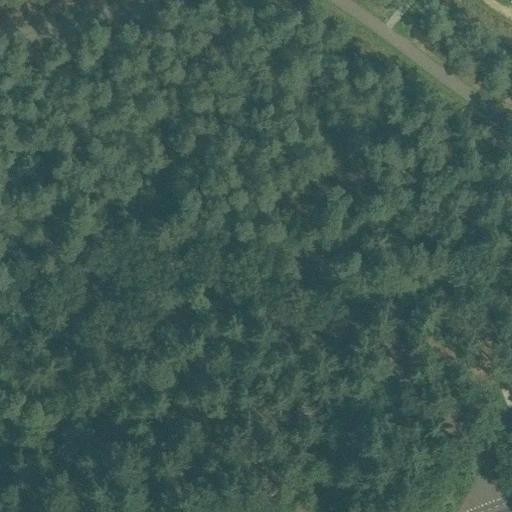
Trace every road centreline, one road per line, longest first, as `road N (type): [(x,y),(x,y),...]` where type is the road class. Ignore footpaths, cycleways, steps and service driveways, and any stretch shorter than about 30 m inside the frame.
road 1 (track): [(511,120),(339,0)]
road 2 (track): [(136,0),(19,32),(0,30)]
